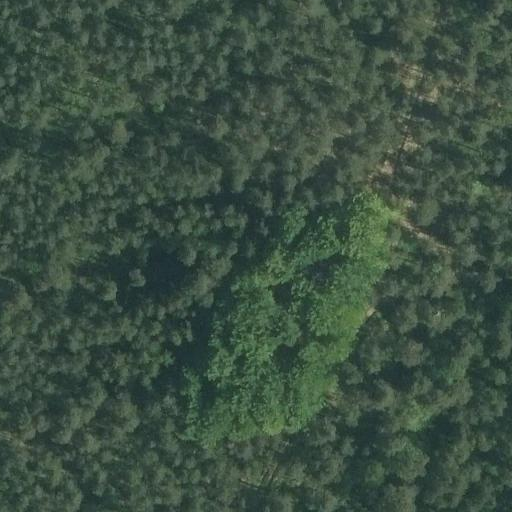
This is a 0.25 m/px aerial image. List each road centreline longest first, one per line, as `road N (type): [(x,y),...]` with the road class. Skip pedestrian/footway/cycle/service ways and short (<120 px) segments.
road 1 (track): [(437,0),(355,278),(249,511)]
road 2 (track): [(511,276),(344,301)]
